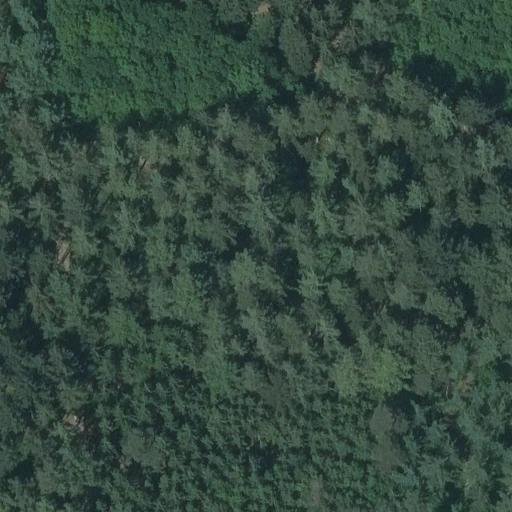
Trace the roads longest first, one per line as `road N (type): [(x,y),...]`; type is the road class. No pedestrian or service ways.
road 1 (track): [(40,0),(78,511)]
road 2 (track): [(373,85),(268,131),(172,154),(0,166)]
road 3 (track): [(511,158),(214,0)]
